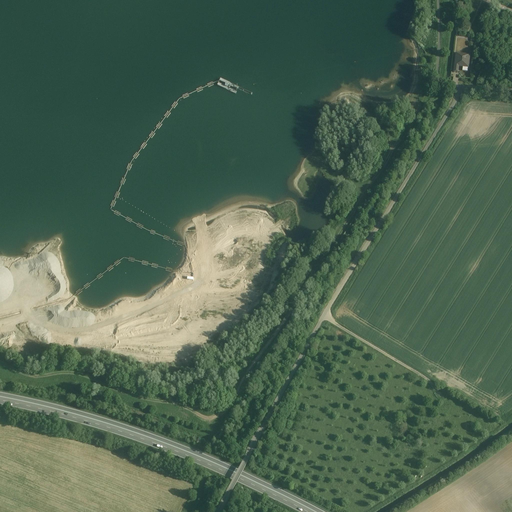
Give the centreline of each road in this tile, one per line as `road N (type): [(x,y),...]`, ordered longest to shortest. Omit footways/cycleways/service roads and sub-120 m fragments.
road 1 (track): [(0,367),(89,381),(197,414),(224,409),(381,171),(385,154),(374,121),(303,78)]
road 2 (unclassified): [(218,511),(462,87)]
road 3 (trunk): [(0,398),(143,437),(311,511)]
road 4 (track): [(325,316),(429,381),(443,403)]
